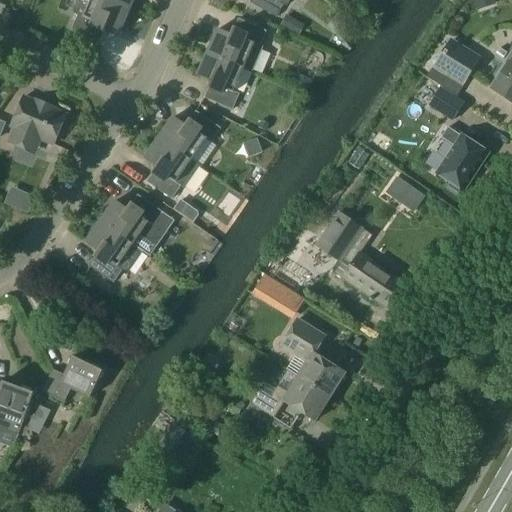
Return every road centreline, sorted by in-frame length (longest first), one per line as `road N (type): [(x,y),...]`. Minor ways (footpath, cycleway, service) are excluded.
road 1 (residential): [(511,225),(318,511)]
road 2 (residential): [(0,277),(29,250),(132,102)]
road 3 (residential): [(132,102),(0,38)]
